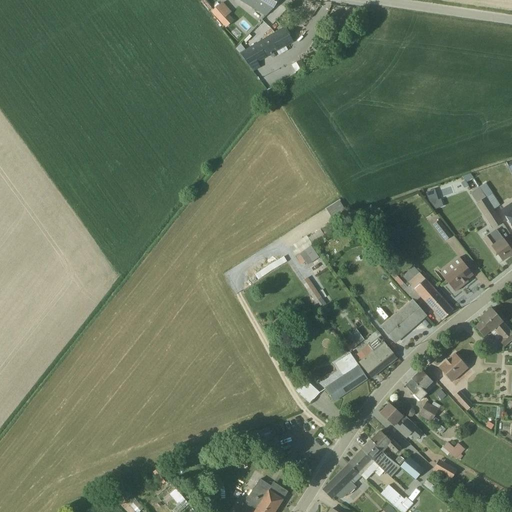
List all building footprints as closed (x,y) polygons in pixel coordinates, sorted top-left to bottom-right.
[(236,0),(264,17),(271,9),(272,9),(278,0),(236,0)] [(222,28),(234,19),(220,1),(208,10),(222,28)] [(292,42),(283,27),(245,51),(240,45),(235,49),(252,72),(259,68),(257,63),(275,53),(278,56),(286,51),(284,46),(292,42)] [(485,199),(478,188),(469,194),(476,204),(475,204),(491,229),(501,223),(485,199)] [(493,210),(499,206),(491,194),(485,198),(493,210)] [(511,202),(500,210),(511,228),(511,202)] [(450,237),(438,221),(432,226),(444,242),(450,237)] [(511,252),(494,230),(483,239),(495,256),(497,255),(502,261),(511,253),(511,252)] [(472,276),(458,258),(439,273),(454,293),(462,286),(460,285),(461,285),(472,276)] [(403,284),(387,266),(384,269),(399,287),(403,284)] [(420,297),(441,321),(452,311),(412,266),(406,271),(407,272),(401,277),(409,286),(403,291),(413,303),(420,297)] [(304,279),(316,299),(320,297),(308,277),(304,279)] [(394,343),(425,316),(410,300),(380,327),(390,338),(394,343)] [(481,321),(474,327),(483,337),(489,332),(497,342),(498,341),(503,348),(511,340),(511,335),(490,309),(479,319),(481,321)] [(352,332),(347,336),(352,344),(347,348),(349,352),(359,343),(352,332)] [(383,343),(382,343),(377,338),(376,339),(356,355),(360,361),(358,363),(370,379),(388,364),(389,365),(396,359),(383,343)] [(333,402),(366,379),(348,354),(333,365),(341,377),(323,389),(333,402)] [(467,369),(454,354),(438,368),(451,383),(467,369)] [(432,383),(420,371),(404,386),(419,401),(426,395),(423,392),(432,383)] [(319,394),(304,381),(295,391),(309,404),(319,394)] [(445,397),(439,390),(435,395),(441,401),(445,397)] [(452,396),(465,410),(472,404),(458,390),(452,396)] [(418,416),(430,423),(439,407),(433,403),(430,406),(425,403),(418,416)] [(388,404),(379,414),(393,427),(394,427),(405,437),(409,434),(414,438),(420,433),(402,415),(401,416),(388,404)] [(275,448),(269,428),(254,433),(261,453),(275,448)] [(379,432),(370,441),(382,452),(386,447),(394,455),(400,449),(387,435),(384,437),(379,432)] [(385,456),(370,441),(361,450),(390,478),(399,468),(385,456)] [(455,459),(464,449),(456,443),(452,447),(446,441),(441,447),(455,459)] [(378,467),(361,450),(348,463),(356,474),(364,481),(378,467)] [(398,456),(393,462),(414,481),(423,470),(407,457),(403,461),(398,456)] [(437,458),(431,468),(449,479),(455,470),(437,458)] [(322,490),(332,499),(335,496),(336,498),(339,499),(342,499),(346,495),(347,496),(355,488),(352,484),(359,477),(348,465),(322,490)] [(256,484),(282,500),(287,492),(272,483),(270,487),(259,479),(256,484)] [(400,480),(397,484),(405,490),(408,486),(400,480)] [(389,483),(379,493),(399,511),(404,511),(412,505),(389,483)] [(273,511),(282,500),(256,484),(237,511),(273,511)]
